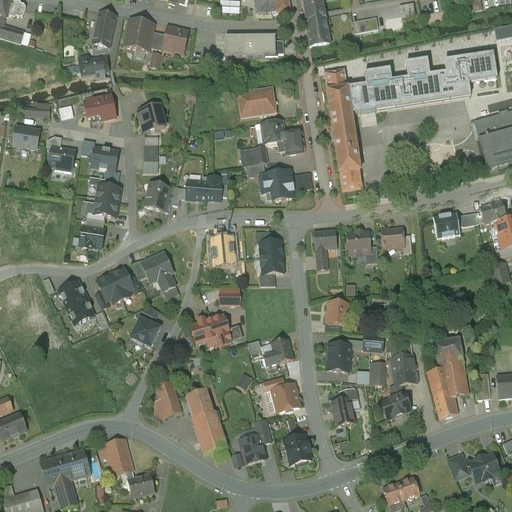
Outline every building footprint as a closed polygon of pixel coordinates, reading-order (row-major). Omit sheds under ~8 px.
[(13,2),(7,0),(0,0),(0,39),(21,46),(24,35),(3,28),(7,18),(13,2)] [(253,0),(256,15),(267,15),(276,14),(276,16),(290,14),(288,0),(253,0)] [(301,0),(304,17),(324,14),(321,0),(301,0)] [(462,0),(458,0),(451,1),(453,11),(464,9),(462,0)] [(480,0),(468,3),(471,15),(482,12),(480,0)] [(20,4),(13,2),(7,18),(15,20),(15,19),(20,6),(20,4)] [(24,7),(20,6),(15,19),(20,20),(23,18),(25,10),(24,7)] [(413,6),(399,8),(401,20),(415,18),(413,6)] [(324,14),(304,17),(309,50),(328,47),(324,14)] [(109,17),(98,15),(91,48),(109,52),(113,30),(107,29),(109,17)] [(116,19),(109,17),(107,29),(113,30),(116,19)] [(376,20),(365,23),(367,34),(378,31),(376,20)] [(154,27),(129,22),(123,50),(149,55),(150,51),(153,35),(154,27)] [(365,23),(359,24),(361,35),(367,34),(365,23)] [(359,24),(352,25),(354,36),(361,35),(359,24)] [(187,34),(167,30),(165,38),(166,38),(163,52),(183,56),(187,34)] [(165,38),(153,35),(150,51),(163,54),(163,52),(166,38),(165,38)] [(273,38),(225,38),(225,59),(262,58),(262,55),(273,55),(273,38)] [(347,89),(345,71),(323,74),(325,92),(338,178),(340,178),(359,175),(362,175),(353,117),(471,100),(469,87),(498,82),(494,55),(442,62),(444,75),(430,77),(428,62),(405,65),(407,81),(392,84),(390,71),(363,75),(365,87),(348,90),(348,89),(347,89)] [(88,57),(78,58),(80,70),(87,69),(86,63),(89,63),(88,57)] [(89,63),(86,63),(87,69),(89,77),(96,76),(97,81),(104,79),(104,75),(109,74),(106,60),(89,63)] [(272,91),(237,96),(241,122),(276,117),(272,91)] [(109,99),(83,105),(87,121),(100,119),(101,123),(115,120),(113,111),(112,111),(109,99)] [(68,108),(58,110),(60,117),(70,115),(68,108)] [(159,108),(138,114),(144,135),(165,130),(165,129),(163,129),(157,109),(159,108)] [(30,110),(23,109),(20,110),(19,117),(30,117),(30,110)] [(51,111),(30,110),(30,117),(51,118),(51,111)] [(506,112),(498,115),(499,117),(493,119),(474,124),(487,171),(511,164),(511,113),(507,115),(506,112)] [(410,120),(380,123),(382,152),(412,150),(410,120)] [(281,123),(261,126),(264,147),(268,151),(277,149),(278,156),(285,155),(285,157),(285,158),(304,155),(300,132),(283,134),(281,123)] [(39,133),(15,130),(12,148),(36,152),(39,133)] [(362,132),(364,143),(375,142),(373,130),(362,132)] [(158,148),(144,148),(144,158),(158,158),(158,148)] [(102,151),(94,150),(91,170),(99,171),(99,172),(107,173),(107,172),(115,174),(118,154),(110,153),(110,152),(102,151)] [(264,150),(249,152),(252,168),(263,166),(267,166),(265,151),(264,150)] [(74,155),(54,152),(51,169),(71,172),(74,155)] [(249,152),(240,153),(242,169),(246,169),(252,168),(249,152)] [(252,168),(246,169),(247,181),(259,179),(259,178),(265,177),(263,166),(252,168)] [(280,174),(269,175),(269,176),(265,177),(259,178),(259,179),(262,196),(271,194),(272,203),(294,200),(290,173),(280,175),(280,174)] [(359,175),(340,178),(343,194),(361,191),(359,175)] [(309,176),(300,178),(302,192),(311,191),(309,176)] [(105,182),(90,180),(88,187),(98,188),(104,188),(105,182)] [(208,185),(207,202),(219,203),(221,181),(209,180),(208,185)] [(208,185),(188,183),(187,202),(207,204),(207,202),(208,185)] [(170,191),(150,186),(144,210),(163,215),(164,214),(162,213),(166,199),(168,199),(170,191)] [(104,188),(98,188),(96,201),(118,204),(120,191),(104,188)] [(118,204),(96,201),(94,216),(94,217),(105,218),(115,220),(118,204)] [(501,204),(480,210),(481,214),(484,224),(485,227),(504,222),(506,222),(501,204)] [(105,218),(94,217),(94,216),(87,215),(86,223),(103,226),(105,218)] [(450,216),(438,219),(433,220),(436,238),(441,237),(442,241),(454,239),(453,235),(459,234),(458,230),(457,219),(456,216),(450,217),(450,216)] [(475,216),(457,219),(458,230),(478,226),(475,216)] [(511,250),(504,222),(490,226),(495,244),(498,254),(511,250)] [(104,233),(82,230),(79,248),(101,252),(104,233)] [(402,231),(381,233),(382,251),(403,249),(403,238),(402,231)] [(335,233),(313,235),(314,252),(315,252),(316,264),(327,263),(326,251),(336,251),(335,233)] [(362,234),(355,234),(355,235),(347,236),(348,247),(347,248),(347,251),(349,253),(349,257),(356,256),(356,258),(358,259),(360,259),(362,257),(362,256),(365,256),(370,255),(369,250),(369,247),(368,247),(367,234),(362,235),(362,234)] [(270,235),(255,235),(256,247),(259,246),(271,245),(270,235)] [(410,238),(403,238),(403,249),(403,256),(411,256),(410,238)] [(233,241),(210,243),(213,269),(235,267),(235,263),(234,247),(233,241)] [(271,245),(259,246),(260,254),(259,254),(260,262),(283,260),(283,254),(281,254),(280,244),(271,245)] [(495,244),(485,247),(488,257),(497,255),(498,254),(495,244)] [(242,245),(234,247),(235,263),(244,262),(242,245)] [(376,249),(369,250),(370,255),(365,256),(366,266),(378,265),(376,249)] [(498,254),(497,255),(499,261),(511,257),(511,250),(498,254)] [(164,256),(154,261),(155,262),(142,268),(141,269),(147,280),(149,286),(158,282),(163,295),(175,289),(169,277),(173,275),(164,256)] [(283,260),(260,262),(261,269),(262,269),(262,277),(262,278),(274,277),(283,276),(282,265),(284,265),(283,260)] [(244,262),(235,263),(235,267),(236,279),(245,278),(244,262)] [(327,263),(316,264),(317,274),(328,273),(327,263)] [(142,268),(140,264),(131,268),(137,280),(139,284),(147,280),(141,269),(142,268)] [(505,267),(489,271),(492,286),(508,282),(505,267)] [(124,272),(114,276),(113,276),(110,277),(122,303),(129,299),(126,294),(132,291),(133,291),(129,283),(124,272)] [(110,277),(106,279),(106,280),(97,284),(102,296),(106,304),(106,303),(112,301),(114,306),(122,303),(110,277)] [(274,277),(262,278),(262,277),(259,277),(260,289),(275,289),(274,277)] [(137,280),(129,283),(133,291),(132,291),(135,297),(143,293),(139,284),(137,280)] [(48,282),(43,285),(49,297),(54,294),(48,282)] [(78,285),(59,294),(75,328),(94,319),(91,312),(92,312),(82,291),(81,292),(78,285)] [(11,298),(19,317),(44,306),(36,287),(11,298)] [(348,287),(348,297),(357,297),(357,287),(348,287)] [(106,304),(102,296),(95,299),(101,313),(109,309),(106,303),(106,304)] [(238,296),(220,296),(220,308),(238,308),(238,296)] [(348,307),(328,305),(327,327),(346,328),(348,307)] [(152,320),(141,314),(134,318),(137,323),(139,324),(140,322),(149,326),(152,320)] [(101,315),(95,318),(102,332),(108,329),(101,315)] [(498,315),(487,318),(490,332),(494,331),(502,332),(498,315)] [(223,319),(191,329),(196,346),(217,340),(221,353),(231,345),(231,344),(228,336),(223,319)] [(149,326),(140,322),(139,324),(131,340),(150,349),(159,331),(149,326)] [(383,340),(365,338),(364,344),(346,342),(346,348),(351,349),(350,352),(381,355),(383,340)] [(287,342),(280,344),(280,343),(272,345),(275,356),(274,357),(277,366),(293,362),(287,342)] [(457,342),(434,347),(437,366),(461,361),(457,342)] [(258,343),(247,347),(250,358),(261,355),(258,343)] [(346,348),(329,347),(326,373),(348,375),(350,352),(351,349),(346,348)] [(274,357),(264,359),(267,369),(277,366),(274,357)] [(412,358),(390,361),(394,389),(400,388),(416,386),(414,372),(419,371),(417,361),(413,362),(412,358)] [(461,361),(437,366),(438,373),(426,375),(439,422),(457,417),(453,401),(468,398),(461,361)] [(380,366),(370,365),(369,388),(379,388),(380,366)] [(244,375),(238,387),(248,393),(254,381),(244,375)] [(487,377),(475,378),(476,391),(474,391),(476,404),(489,402),(487,377)] [(511,377),(496,379),(498,401),(511,399),(511,377)] [(281,380),(264,385),(267,395),(272,394),(272,393),(284,390),(281,380)] [(171,385),(154,390),(159,403),(164,420),(181,415),(171,385)] [(284,390),(272,393),(272,394),(278,416),(285,414),(285,416),(293,414),(292,412),(299,410),(293,387),(284,390)] [(355,392),(338,396),(340,405),(331,407),(337,430),(354,426),(349,404),(357,402),(355,392)] [(205,393),(186,399),(187,401),(188,400),(192,412),(191,413),(194,422),(212,416),(205,393)] [(396,399),(380,406),(387,423),(410,414),(403,396),(402,397),(396,399)] [(8,401),(0,403),(0,417),(12,412),(8,401)] [(159,403),(151,406),(156,423),(164,420),(159,403)] [(194,422),(192,423),(204,458),(213,455),(216,465),(229,460),(217,424),(220,423),(217,414),(194,422)] [(19,416),(0,424),(0,440),(1,443),(26,433),(19,416)] [(265,424),(255,426),(258,439),(259,438),(261,447),(271,445),(265,424)] [(258,439),(239,444),(246,467),(265,462),(261,447),(259,438),(258,439)] [(125,441),(103,447),(106,456),(105,456),(106,461),(111,480),(127,476),(132,474),(134,474),(125,441)] [(302,441),(286,445),(292,469),(309,465),(302,441)] [(103,447),(98,448),(102,462),(106,461),(105,456),(106,456),(103,447)] [(82,453),(66,458),(73,482),(89,477),(82,453)] [(236,470),(245,468),(242,454),(232,457),(236,470)] [(66,458),(41,465),(48,490),(53,488),(71,483),(73,482),(66,458)] [(492,458),(484,461),(483,459),(475,462),(475,464),(468,467),(475,485),(482,482),(483,484),(484,484),(490,482),(491,481),(490,479),(499,475),(492,458)] [(461,459),(448,464),(454,481),(468,476),(461,459)] [(149,477),(141,479),(141,481),(134,482),(129,484),(128,484),(132,501),(154,496),(150,478),(149,477)] [(419,498),(413,480),(397,486),(404,503),(419,498)] [(71,483),(53,488),(60,511),(63,511),(78,508),(71,483)] [(404,503),(397,486),(382,492),(388,509),(404,503)] [(42,511),(37,493),(3,503),(5,511),(42,511)] [(226,503),(216,504),(217,511),(227,509),(226,503)]
